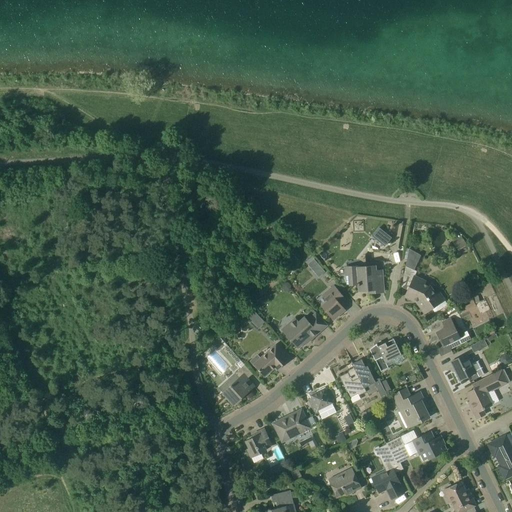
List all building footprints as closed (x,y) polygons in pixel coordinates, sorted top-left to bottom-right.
[(385,246),(392,237),(380,226),(372,235),(385,246)] [(453,242),(458,250),(467,244),(461,236),(453,242)] [(414,270),(421,255),(409,249),(406,266),(414,270)] [(308,264),(313,270),(319,265),(314,259),(308,264)] [(349,286),(358,285),(358,286),(359,286),(360,291),(376,289),(376,283),(382,282),(383,292),(384,292),(382,271),(375,272),(375,266),(354,268),(344,268),(345,276),(346,276),(347,286),(349,286)] [(440,291),(435,294),(430,286),(422,283),(423,280),(414,276),(405,297),(414,301),(415,300),(418,301),(419,301),(427,312),(432,308),(434,312),(437,313),(447,305),(447,303),(445,300),(446,300),(440,291)] [(338,301),(343,296),(334,286),(323,296),(327,301),(322,306),(334,320),(345,310),(338,301)] [(473,302),(466,306),(475,323),(483,319),(473,302)] [(247,315),(252,321),(258,315),(253,309),(247,315)] [(282,329),(283,330),(299,348),(308,340),(310,341),(327,325),(316,312),(307,320),(304,317),(298,322),(295,318),(282,329)] [(443,346),(448,344),(465,335),(462,328),(456,331),(450,318),(442,322),(445,328),(437,332),(443,346)] [(485,333),(487,337),(496,333),(493,329),(485,333)] [(388,368),(386,363),(402,355),(394,339),(378,346),(377,344),(370,349),(376,360),(375,360),(381,371),(388,368)] [(485,339),(471,346),(474,352),(488,345),(485,339)] [(256,368),(257,368),(265,377),(277,366),(279,368),(287,362),(280,355),(283,352),(276,344),(261,358),(257,354),(250,361),(256,368)] [(449,344),(439,349),(442,355),(452,350),(449,344)] [(478,361),(472,364),(467,354),(451,362),(460,381),(470,376),(473,380),(485,375),(478,361)] [(379,378),(375,380),(367,366),(365,367),(361,359),(352,364),(354,368),(347,371),(348,373),(340,377),(349,394),(353,403),(361,399),(359,395),(367,391),(369,395),(378,390),(383,400),(387,401),(388,397),(384,388),(382,384),(379,378)] [(253,374),(245,365),(241,361),(238,364),(241,368),(235,374),(219,388),(234,405),(251,389),(249,387),(252,384),(247,379),(253,374)] [(486,393),(501,386),(508,383),(502,370),(494,374),(475,384),(477,388),(466,393),(472,405),(470,406),(476,419),(485,414),(483,409),(489,406),(486,399),(489,398),(486,393)] [(311,398),(309,399),(317,415),(337,405),(329,389),(327,390),(326,387),(309,395),(311,398)] [(408,427),(429,417),(423,405),(425,404),(420,392),(410,397),(406,389),(393,395),(408,427)] [(311,428),(302,409),(273,423),(282,442),(311,428)] [(374,428),(366,432),(369,438),(377,434),(374,428)] [(255,435),(256,436),(246,441),(249,448),(247,449),(251,457),(267,450),(266,448),(272,445),(265,429),(256,433),(255,434),(255,435)] [(339,444),(347,440),(343,433),(336,437),(339,444)] [(444,444),(441,436),(430,441),(426,434),(413,441),(422,462),(424,463),(430,460),(430,458),(446,450),(444,444)] [(511,453),(509,448),(511,447),(506,436),(489,445),(494,455),(496,455),(502,466),(500,466),(505,478),(511,474),(511,453)] [(390,451),(404,445),(400,437),(387,444),(390,451)] [(399,470),(390,451),(387,444),(379,448),(378,446),(375,448),(373,451),(376,455),(380,457),(387,471),(369,479),(373,487),(376,485),(379,493),(387,489),(392,499),(404,493),(399,483),(400,483),(394,472),(399,470)] [(401,462),(410,457),(404,445),(390,451),(399,470),(404,467),(401,462)] [(283,461),(279,464),(278,467),(278,468),(280,472),(287,468),(283,461)] [(329,479),(337,497),(350,491),(351,493),(361,488),(352,468),(329,479)] [(296,480),(302,478),(298,469),(292,472),(296,480)] [(461,482),(451,487),(443,491),(448,501),(451,500),(455,508),(456,511),(463,511),(476,506),(470,494),(467,495),(461,482)] [(293,492),(291,492),(290,491),(271,495),(273,503),(276,502),(278,508),(268,511),(295,511),(294,504),(292,497),(294,496),(293,492)]
